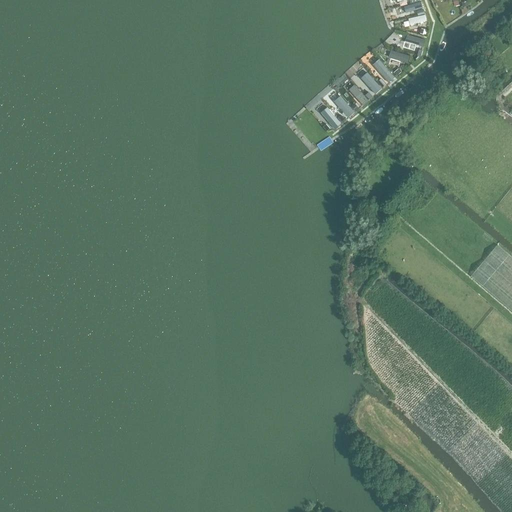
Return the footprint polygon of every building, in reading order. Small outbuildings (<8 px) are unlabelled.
[(421,2),(404,7),(405,11),(422,6),(421,2)] [(410,24),(426,21),(425,16),(409,19),(410,24)] [(405,35),(403,42),(423,47),(425,40),(405,35)] [(389,51),(387,59),(407,64),(409,56),(389,51)] [(372,65),(388,83),(394,78),(378,59),(372,65)] [(360,79),(373,95),(380,90),(366,74),(360,79)] [(348,90),(361,106),(367,100),(354,84),(348,90)] [(511,86),(500,97),(511,108),(511,86)] [(333,101),(347,117),(353,112),(340,96),(333,101)] [(321,113),(334,129),(341,123),(327,108),(321,113)] [(407,164),(407,165),(411,169),(412,168),(413,166),(415,165),(410,161),(409,162),(407,164)] [(405,508),(407,501),(398,499),(396,506),(405,508)]
